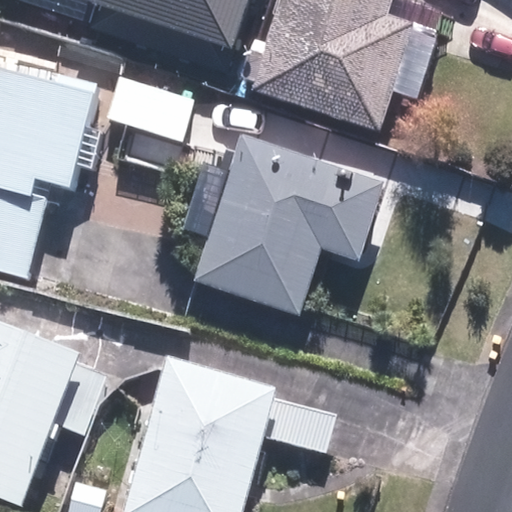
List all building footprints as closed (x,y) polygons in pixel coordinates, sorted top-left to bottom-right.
[(92,0),(86,24),(236,68),(255,0),(92,0)] [(265,99),(392,142),(428,33),(402,25),(410,0),(298,0),(282,52),(268,48),(255,86),(269,91),(265,99)] [(0,275),(32,285),(58,192),(59,189),(78,194),(83,195),(88,178),(100,138),(110,103),(105,101),(69,92),(8,74),(8,77),(0,104),(0,275)] [(127,125),(198,147),(211,109),(140,85),(127,125)] [(264,142),(213,286),(317,322),(341,256),(344,256),(378,269),(405,191),(264,142)] [(0,496),(39,511),(42,511),(100,364),(0,326),(0,496)] [(141,511),(261,511),(295,399),(184,367),(141,511)] [(79,511),(112,511),(116,499),(86,490),(79,511)]
